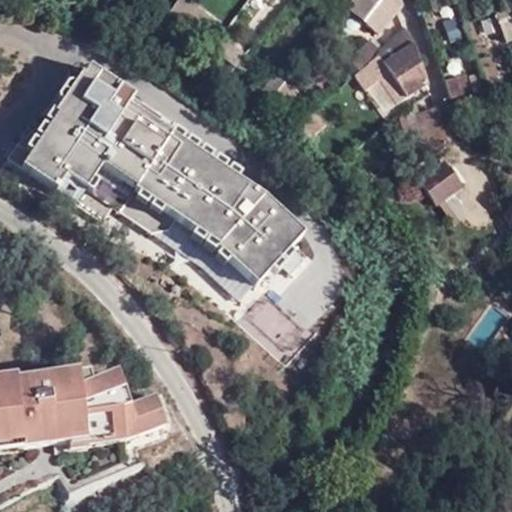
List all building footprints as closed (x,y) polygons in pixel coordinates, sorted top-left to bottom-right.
[(202,5),(195,0),(176,0),(165,18),(184,31),(197,11),(202,5)] [(399,0),(354,0),(345,11),(377,40),(403,10),(399,0)] [(494,13),(504,42),(511,38),(511,10),(511,7),(494,13)] [(215,23),(197,11),(184,31),(185,31),(202,43),(215,23)] [(466,36),(463,18),(446,21),(448,39),(466,36)] [(378,59),(411,37),(405,30),(375,54),(378,59)] [(427,86),(411,37),(378,59),(368,66),(376,78),(387,70),(406,100),(427,86)] [(245,57),(222,38),(212,50),(236,68),(245,57)] [(348,64),(356,76),(368,66),(378,59),(375,54),(369,46),(348,64)] [(387,70),(376,78),(396,107),(406,100),(387,70)] [(95,86),(98,76),(90,71),(50,126),(65,123),(79,123),(86,125),(98,108),(95,101),(95,86)] [(276,71),(261,90),(271,99),(286,81),(287,80),(276,71)] [(467,79),(473,95),(483,90),(478,74),(467,79)] [(164,122),(98,76),(95,86),(95,101),(98,108),(86,125),(79,123),(65,123),(50,126),(33,135),(18,148),(8,161),(104,227),(115,213),(152,238),(172,234),(179,225),(218,251),(217,253),(257,291),(304,242),(257,198),(230,205),(203,186),(215,169),(157,131),(164,122)] [(286,81),(271,99),(285,110),(300,92),(286,81)] [(271,99),(261,90),(258,94),(269,103),(271,99)] [(430,162),(446,147),(434,109),(418,115),(415,105),(399,118),(415,166),(430,162)] [(300,125),(324,148),(332,139),(309,116),(300,125)] [(439,206),(440,205),(462,186),(463,184),(443,162),(419,183),(439,206)] [(257,198),(215,169),(203,186),(230,205),(257,198)] [(462,186),(440,205),(456,222),(478,203),(462,186)] [(424,288),(418,311),(431,314),(438,292),(424,288)] [(81,442),(82,451),(116,447),(160,433),(151,404),(121,413),(115,396),(119,395),(113,378),(88,387),(84,377),(59,379),(59,385),(43,387),(43,384),(28,385),(28,389),(14,390),(12,380),(0,381),(0,444),(18,443),(18,453),(34,451),(33,438),(49,436),(50,449),(64,448),(66,447),(66,445),(81,442)] [(34,451),(50,449),(49,436),(33,438),(34,451)] [(83,453),(82,451),(81,442),(66,445),(66,447),(64,448),(65,456),(83,453)] [(18,443),(0,444),(0,455),(18,453),(18,443)]
